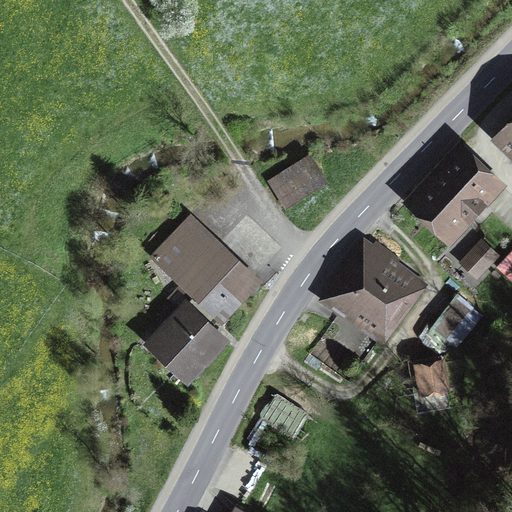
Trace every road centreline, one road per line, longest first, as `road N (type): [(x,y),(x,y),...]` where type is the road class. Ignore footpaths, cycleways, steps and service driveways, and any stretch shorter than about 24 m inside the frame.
road 1 (tertiary): [(174,511),(306,277),(511,60)]
road 2 (track): [(368,205),(432,275),(424,312),(344,392),(258,352)]
